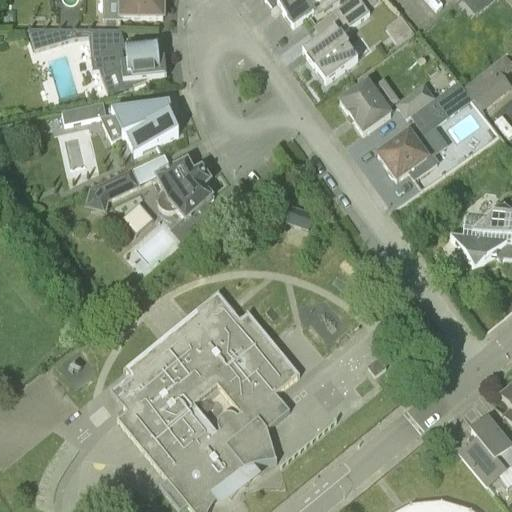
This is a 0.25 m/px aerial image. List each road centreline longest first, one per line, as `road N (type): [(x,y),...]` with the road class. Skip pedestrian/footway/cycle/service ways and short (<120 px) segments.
road 1 (residential): [(480,368),(293,107)]
road 2 (residential): [(304,511),(480,368)]
road 3 (residential): [(203,8),(201,71),(212,109),(237,148),(293,107)]
road 4 (residential): [(293,107),(217,0)]
